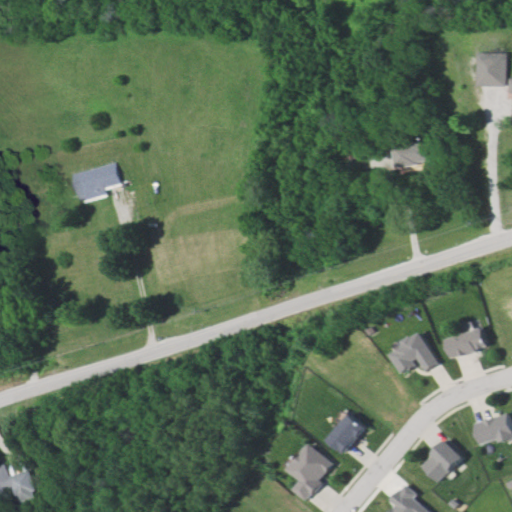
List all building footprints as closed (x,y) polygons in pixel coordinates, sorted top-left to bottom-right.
[(478,53),(508,53),(507,86),(478,86),(478,53)] [(396,149),(428,143),(432,164),(400,170),(396,149)] [(75,175),(101,168),(116,164),(122,184),(115,186),(107,188),(104,189),(105,193),(82,199),(80,196),(75,175)] [(447,340),(483,329),(489,349),(454,361),(447,340)] [(395,355),(423,334),(441,357),(413,379),(395,355)] [(330,443),(351,415),(369,429),(348,457),(330,443)] [(475,427),(510,415),(511,421),(511,438),(481,448),(475,427)] [(424,466),(449,443),(462,457),(437,481),(424,466)] [(290,469),(314,444),(336,467),(312,491),(290,469)] [(0,468),(26,461),(36,491),(0,501),(0,468)]
